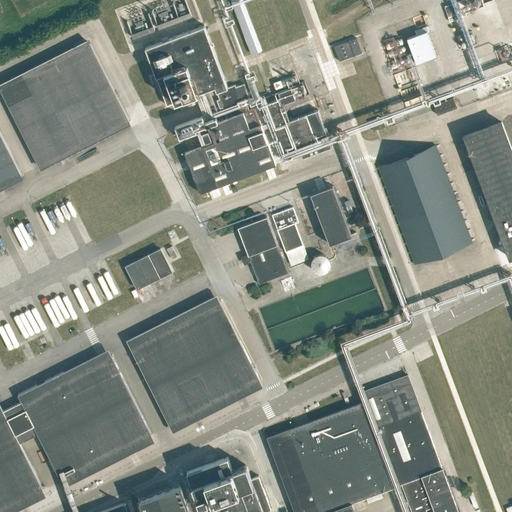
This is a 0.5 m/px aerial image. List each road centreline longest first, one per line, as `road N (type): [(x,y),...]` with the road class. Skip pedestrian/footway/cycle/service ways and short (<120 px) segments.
road 1 (unknown): [(0,206),(143,138),(187,212)]
road 2 (unknown): [(0,374),(15,376),(217,271)]
road 3 (unknown): [(0,301),(187,212)]
road 4 (unknown): [(423,333),(359,152)]
road 5 (unknown): [(359,152),(187,212)]
road 6 (unknown): [(359,152),(305,0)]
road 7 (unknown): [(278,403),(217,271)]
